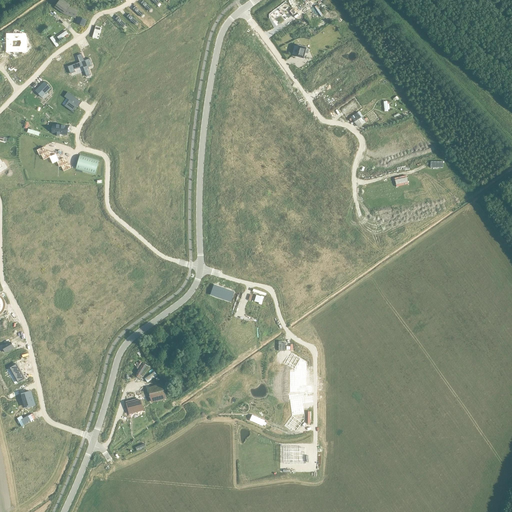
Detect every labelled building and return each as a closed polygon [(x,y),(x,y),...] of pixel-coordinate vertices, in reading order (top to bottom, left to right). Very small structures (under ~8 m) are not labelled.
[(60,0),(56,6),(59,9),(58,10),(57,9),(57,10),(63,14),(67,16),(67,15),(67,14),(75,17),(78,11),(69,7),(69,8),(68,7),(69,5),(68,5),(66,3),(64,1),(63,2),(62,0),(60,0)] [(143,1),(141,3),(149,11),(152,9),(143,1)] [(135,6),(133,9),(141,17),(144,15),(135,6)] [(129,14),(127,17),(135,25),(138,22),(129,14)] [(77,21),(76,24),(76,23),(84,26),(85,23),(86,20),(78,17),(77,21)] [(118,17),(115,19),(124,27),(126,25),(118,17)] [(105,18),(101,23),(106,28),(110,23),(105,18)] [(4,38),(6,41),(6,52),(27,52),(27,38),(25,34),(6,34),(6,38),(4,38)] [(296,56),(296,57),(297,57),(303,59),(304,58),(303,58),(305,53),(308,54),(309,50),(306,49),(306,48),(299,46),(299,47),(296,56)] [(84,61),(82,54),(77,56),(79,62),(68,67),(70,74),(75,72),(74,70),(83,67),(86,77),(91,75),(88,67),(93,66),(90,59),(84,61)] [(372,61),(352,75),(359,85),(379,71),(372,61)] [(51,89),(44,82),(37,89),(44,96),(51,89)] [(67,92),(64,97),(69,100),(65,106),(73,112),(78,105),(79,105),(81,103),(82,102),(68,92),(67,92)] [(355,97),(339,109),(346,119),(362,108),(355,97)] [(374,111),(367,116),(373,124),(380,119),(374,111)] [(12,112),(7,116),(16,124),(20,120),(12,112)] [(53,126),(52,132),(57,133),(56,136),(59,136),(60,133),(67,134),(68,127),(53,126)] [(44,147),(37,150),(39,156),(41,155),(47,152),(46,152),(44,147)] [(47,152),(41,155),(44,160),(49,157),(51,157),(48,151),(46,152),(47,152)] [(59,161),(57,162),(59,167),(61,166),(66,164),(66,163),(64,158),(59,161)] [(443,162),(430,162),(430,170),(443,170),(443,162)] [(66,164),(61,166),(64,172),(71,168),(68,163),(66,163),(66,164)] [(384,183),(364,187),(367,199),(386,195),(388,200),(395,198),(392,181),(384,183)] [(214,285),(210,295),(231,302),(235,292),(214,285)] [(235,318),(231,328),(239,330),(243,321),(235,318)] [(231,328),(228,336),(235,338),(238,330),(231,328)] [(228,336),(226,344),(231,352),(239,347),(234,340),(235,339),(228,336)] [(248,342),(246,344),(250,350),(255,346),(255,339),(248,339),(248,342)] [(11,342),(2,347),(5,353),(14,348),(11,342)] [(245,343),(232,352),(235,357),(248,348),(245,343)] [(287,356),(283,363),(294,369),(294,386),(306,386),(307,362),(291,353),(289,357),(287,356)] [(137,374),(136,376),(141,380),(142,377),(143,378),(149,367),(143,363),(136,374),(137,374)] [(17,364),(10,368),(18,383),(25,379),(17,364)] [(162,385),(148,388),(152,402),(165,398),(162,385)] [(31,392),(22,394),(24,400),(25,400),(27,405),(34,403),(31,392)] [(292,416),(284,426),(291,431),(292,429),(295,432),(305,419),(302,398),(290,399),(292,416)] [(136,400),(126,403),(129,414),(132,413),(132,412),(138,411),(138,412),(144,410),(141,401),(136,402),(136,400)] [(27,437),(13,445),(16,451),(30,443),(27,437)] [(62,438),(58,447),(62,448),(64,442),(68,444),(63,458),(67,460),(73,442),(62,438)] [(284,448),(284,464),(305,464),(305,448),(284,448)] [(28,489),(21,490),(24,506),(30,505),(28,489)]
